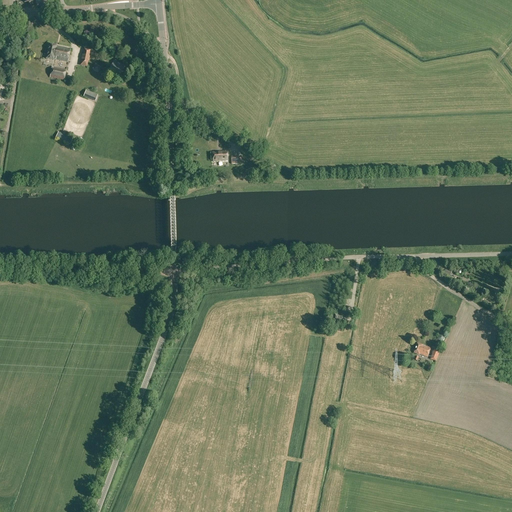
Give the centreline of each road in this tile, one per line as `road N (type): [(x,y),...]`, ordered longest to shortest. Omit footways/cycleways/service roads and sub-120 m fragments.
road 1 (tertiary): [(173,272),(159,3)]
road 2 (tertiary): [(96,511),(171,311),(173,272)]
road 3 (track): [(274,181),(511,175)]
road 4 (unclassified): [(401,256),(173,272)]
road 5 (track): [(173,272),(0,267)]
road 6 (secondary): [(0,14),(159,3)]
road 7 (unclassified): [(401,256),(498,320),(511,340)]
road 8 (track): [(245,153),(188,112),(176,65),(164,53)]
